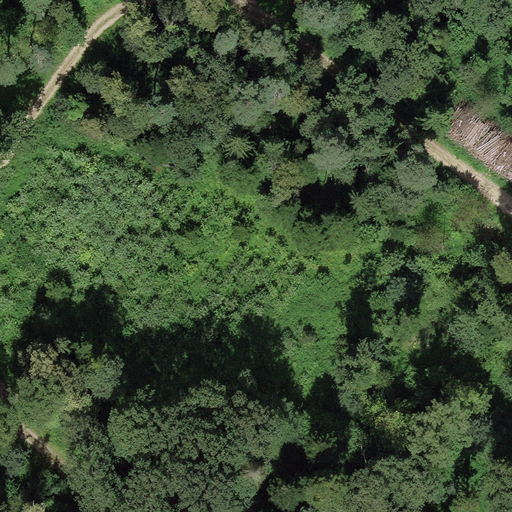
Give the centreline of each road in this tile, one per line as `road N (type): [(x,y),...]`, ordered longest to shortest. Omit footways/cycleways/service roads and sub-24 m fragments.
road 1 (track): [(189,0),(257,24),(511,209)]
road 2 (track): [(0,166),(41,91),(111,15),(188,0)]
road 3 (track): [(85,511),(0,373)]
